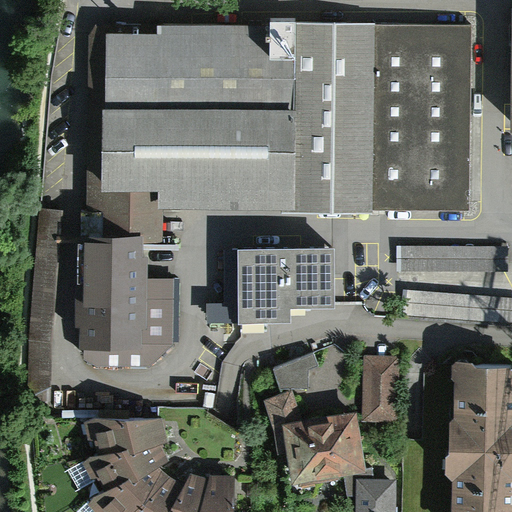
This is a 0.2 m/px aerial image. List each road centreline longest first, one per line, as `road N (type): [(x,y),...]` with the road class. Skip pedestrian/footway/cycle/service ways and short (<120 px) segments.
road 1 (unknown): [(511,224),(236,242),(218,262),(208,364),(196,386),(92,382)]
road 2 (unknown): [(511,338),(369,324),(272,333),(251,349),(241,371),(241,407)]
road 3 (unknown): [(511,224),(500,0)]
